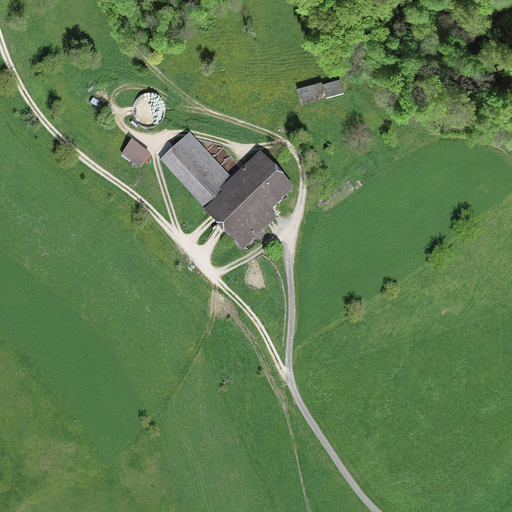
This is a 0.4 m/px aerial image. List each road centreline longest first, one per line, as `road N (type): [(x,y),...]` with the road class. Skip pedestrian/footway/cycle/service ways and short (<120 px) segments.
road 1 (track): [(105,0),(143,58),(192,100),(296,146),(304,175),(287,255),(287,378)]
road 2 (track): [(287,378),(254,321),(160,219),(43,123),(0,41)]
road 3 (track): [(218,284),(213,325),(164,406),(104,456)]
road 4 (track): [(376,511),(316,436),(287,378)]
